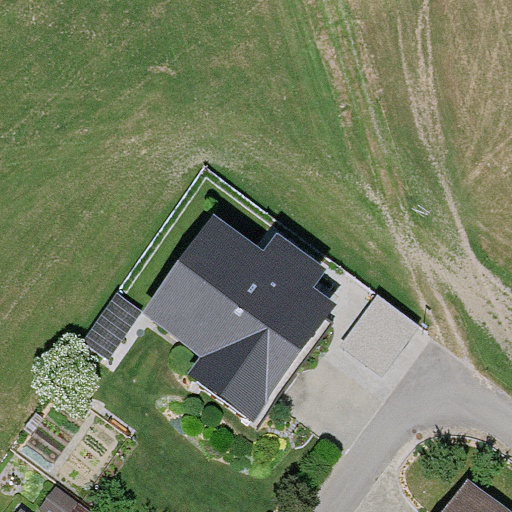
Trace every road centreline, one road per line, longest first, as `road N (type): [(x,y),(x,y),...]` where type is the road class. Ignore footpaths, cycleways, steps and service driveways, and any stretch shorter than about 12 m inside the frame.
road 1 (track): [(335,0),(461,382)]
road 2 (residential): [(511,418),(440,366),(329,511)]
